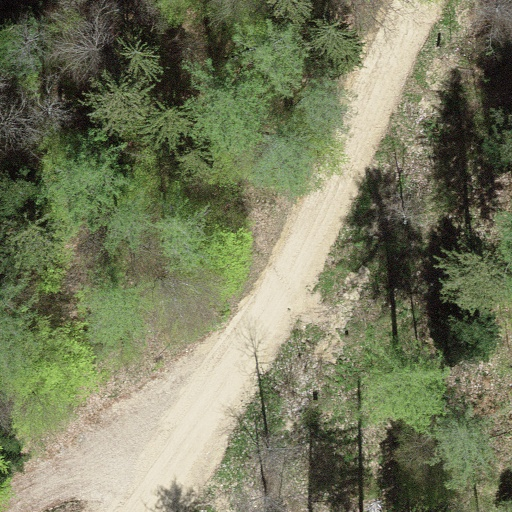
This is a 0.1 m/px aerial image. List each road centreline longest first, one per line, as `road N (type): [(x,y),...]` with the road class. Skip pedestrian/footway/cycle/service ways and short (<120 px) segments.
road 1 (track): [(431,0),(226,396),(145,511)]
road 2 (track): [(226,396),(28,511)]
